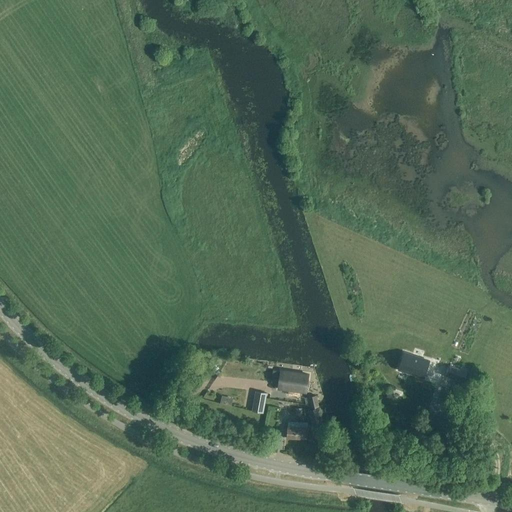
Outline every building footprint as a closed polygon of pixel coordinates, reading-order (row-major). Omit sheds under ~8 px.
[(42,339),(44,331),(36,329),(33,336),(42,339)] [(399,369),(424,377),(429,360),(404,352),(399,369)] [(71,364),(78,365),(79,358),(72,357),(71,364)] [(450,365),(446,377),(463,382),(467,371),(450,365)] [(312,378),(284,376),(283,394),(311,396),(312,378)] [(267,394),(256,391),(252,411),(263,413),(267,394)] [(231,406),(233,398),(222,395),(220,403),(231,406)] [(312,408),(319,406),(316,395),(309,397),(312,408)] [(319,408),(308,411),(313,428),(324,425),(319,408)] [(288,438),(307,439),(308,423),(288,422),(288,438)]
